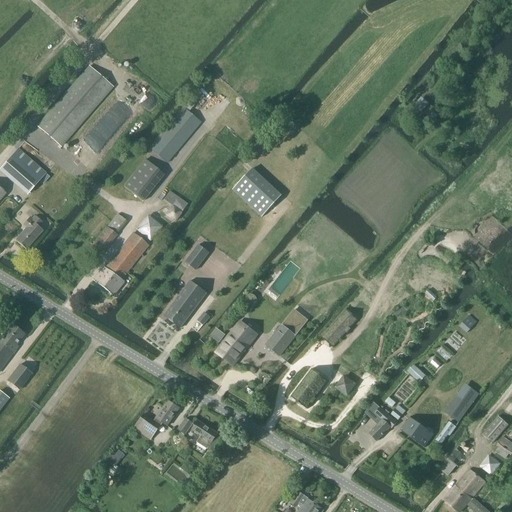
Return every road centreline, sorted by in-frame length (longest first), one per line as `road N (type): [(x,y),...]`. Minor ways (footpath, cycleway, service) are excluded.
road 1 (tertiary): [(389,511),(0,277)]
road 2 (track): [(0,508),(117,348)]
road 3 (track): [(0,456),(22,441),(99,337)]
